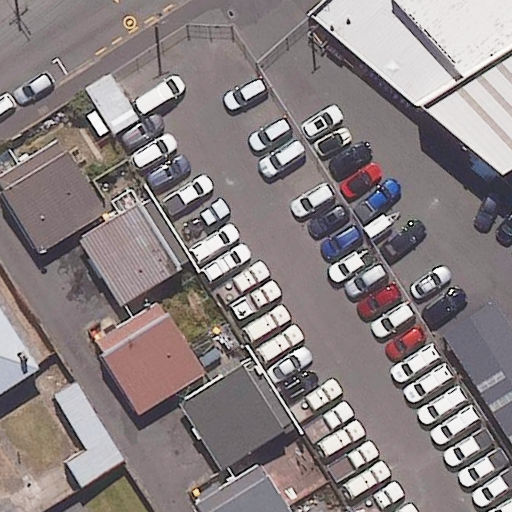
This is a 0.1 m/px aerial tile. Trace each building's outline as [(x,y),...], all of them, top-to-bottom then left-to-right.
[(511,0),(324,0),(309,14),(503,181),(511,175),(511,0)] [(103,211),(64,145),(0,182),(0,187),(36,249),(103,211)] [(180,266),(135,198),(78,236),(123,304),(180,266)] [(0,386),(35,364),(0,308),(0,386)] [(202,370),(166,311),(100,351),(136,409),(202,370)] [(282,430),(239,360),(178,397),(221,468),(282,430)] [(83,447),(63,459),(78,484),(122,457),(73,379),(50,393),(83,447)] [(290,511),(261,464),(195,504),(200,511),(290,511)]
